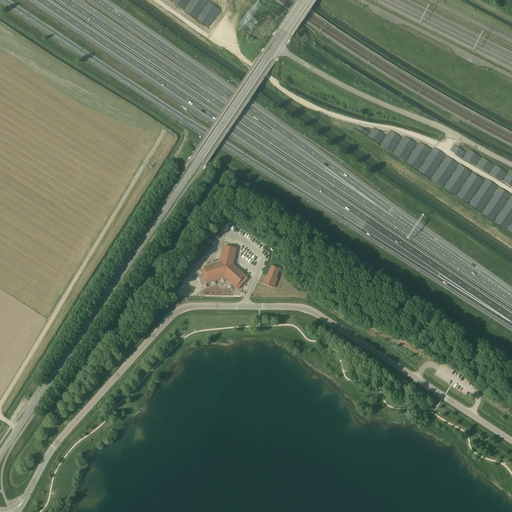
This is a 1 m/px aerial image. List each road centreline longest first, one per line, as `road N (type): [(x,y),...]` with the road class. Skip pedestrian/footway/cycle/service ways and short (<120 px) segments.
road 1 (tertiary): [(511,441),(305,309),(192,306),(174,313),(64,433),(23,499)]
road 2 (motorway): [(4,0),(511,324)]
road 3 (motorway): [(40,0),(511,317)]
road 4 (secondary): [(0,455),(275,45)]
road 5 (motorway): [(391,219),(64,0)]
road 6 (motorway): [(391,219),(92,0)]
road 7 (track): [(0,404),(165,128)]
road 8 (unclassified): [(511,165),(354,92),(275,45)]
road 9 (motorway): [(511,301),(391,219)]
